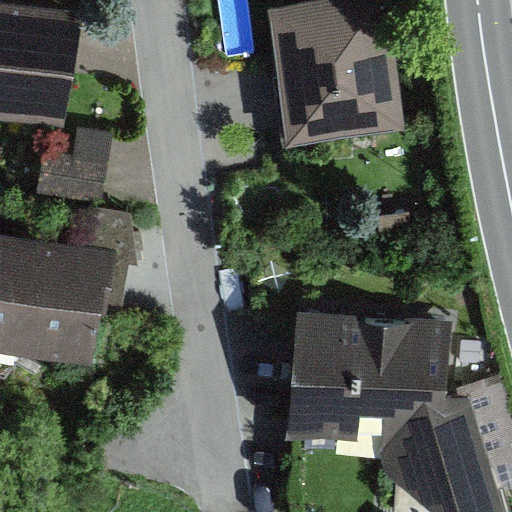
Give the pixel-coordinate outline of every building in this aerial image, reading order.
[(87,11),(27,0),(0,0),(0,108),(67,121),(87,11)] [(391,0),(294,0),(307,132),(403,123),(391,0)] [(48,150),(42,191),(97,198),(107,128),(75,124),(71,153),(48,150)] [(117,251),(0,232),(0,337),(101,354),(117,251)] [(511,511),(511,449),(486,377),(465,385),(469,322),(311,313),(304,426),(400,432),(429,511),(511,511)]
